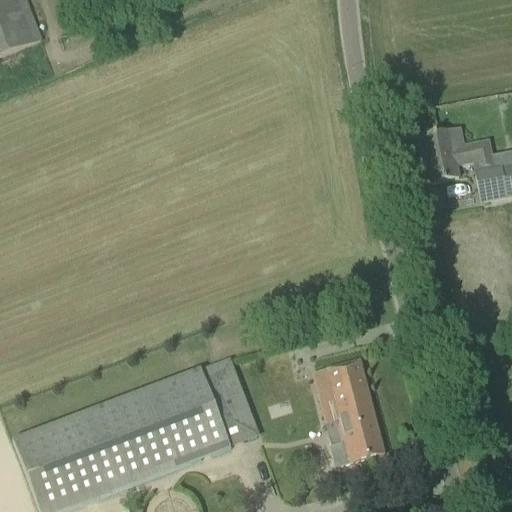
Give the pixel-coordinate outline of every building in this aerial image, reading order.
[(0,0),(0,59),(40,44),(23,0),(0,0)] [(421,168),(425,167),(429,188),(458,182),(455,170),(476,165),(479,177),(493,174),(487,144),(463,148),(460,132),(415,141),(421,168)] [(511,171),(474,178),(480,206),(511,199),(511,171)] [(347,450),(351,467),(383,459),(359,365),(321,376),(341,451),(347,450)] [(200,373),(11,444),(37,511),(72,511),(230,452),(229,449),(255,439),(227,367),(201,377),(200,373)]
